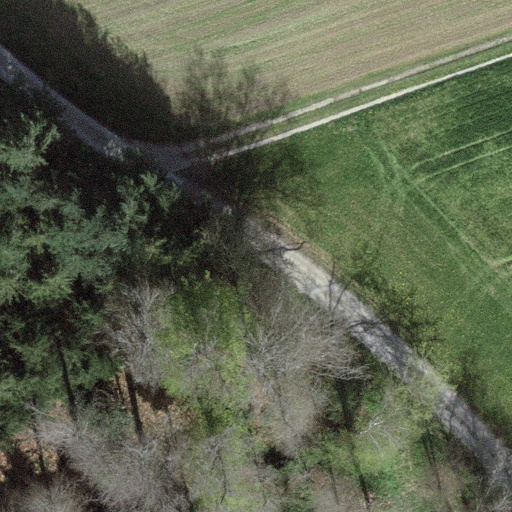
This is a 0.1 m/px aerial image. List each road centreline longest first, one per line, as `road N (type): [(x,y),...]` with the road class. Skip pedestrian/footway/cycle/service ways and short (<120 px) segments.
road 1 (track): [(496,511),(125,168),(0,87)]
road 2 (track): [(125,168),(276,135),(511,56)]
